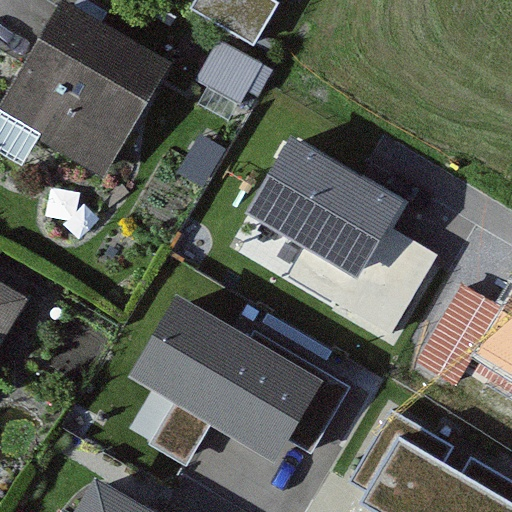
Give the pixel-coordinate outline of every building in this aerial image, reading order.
[(279,2),(275,0),(197,0),(191,11),(253,46),(279,2)] [(171,71),(65,7),(0,113),(0,114),(106,178),(171,71)] [(407,201),(292,136),(246,216),(360,282),(391,229),(407,201)] [(390,340),(438,256),(391,229),(360,282),(343,313),(390,340)] [(0,329),(22,293),(0,279),(0,329)] [(476,358),(503,310),(460,286),(416,364),(458,388),(476,358)] [(511,294),(503,310),(476,358),(511,378),(511,294)] [(355,388),(249,326),(244,334),(181,297),(133,377),(178,403),(153,445),(191,468),(216,426),(280,463),(292,443),(315,456),(355,388)] [(511,511),(511,468),(391,398),(336,493),(369,511),(511,511)] [(157,511),(102,479),(82,511),(157,511)]
